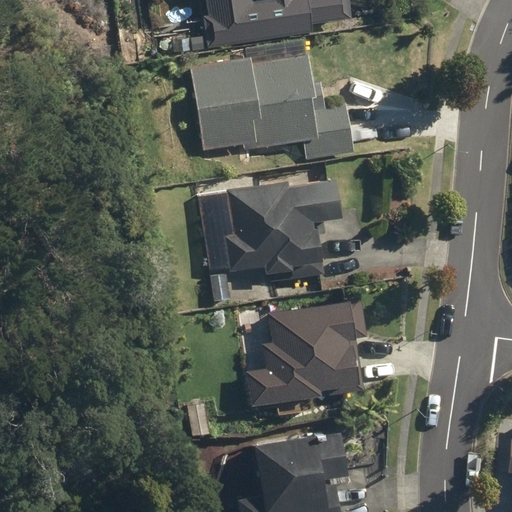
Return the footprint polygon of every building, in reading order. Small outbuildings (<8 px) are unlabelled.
[(207,47),(311,31),(310,24),(350,17),(347,0),(204,0),(207,15),(202,16),(207,47)] [(347,102),(323,106),(319,80),(312,82),(308,53),(245,62),(245,56),(188,64),(200,149),(244,143),(245,148),(301,140),(304,157),(354,149),(347,102)] [(290,266),(289,261),(318,257),(313,222),(311,222),(310,216),(339,212),(333,173),(284,181),(284,176),(225,185),(232,233),(224,234),(230,270),(263,265),(264,270),(290,266)] [(366,335),(359,295),(266,311),(271,340),(260,342),(264,366),(243,370),(249,403),(313,392),(314,396),(363,388),(355,337),(366,335)] [(206,400),(185,401),(187,431),(208,430),(206,400)] [(321,482),(319,474),(344,470),(337,427),(249,441),(256,484),(257,492),(235,495),(237,511),(337,511),(332,480),(321,482)]
